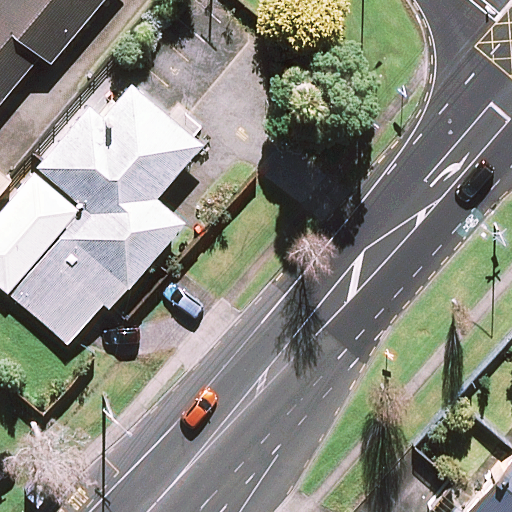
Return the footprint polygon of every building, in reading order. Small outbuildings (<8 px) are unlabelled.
[(99,0),(0,0),(0,99),(40,51),(50,59),(99,0)] [(199,140),(130,81),(102,113),(91,103),(0,210),(0,282),(68,340),(103,298),(109,303),(182,217),(154,194),(199,140)] [(511,511),(511,449),(458,511),(511,511)] [(51,462),(26,492),(39,503),(64,473),(51,462)] [(378,511),(366,502),(357,511),(378,511)]
